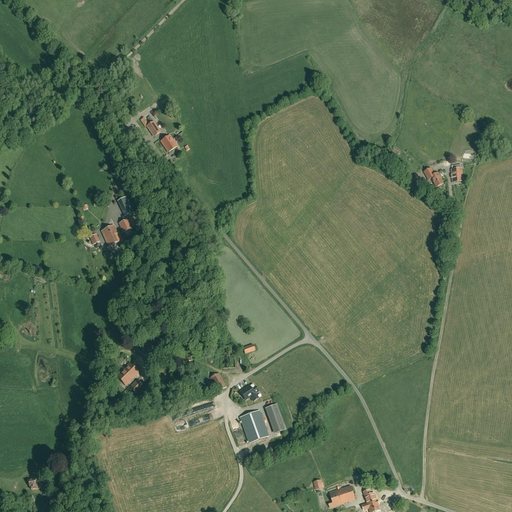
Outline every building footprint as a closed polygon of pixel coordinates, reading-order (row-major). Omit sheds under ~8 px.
[(153,122),(147,127),(154,137),(160,132),(153,122)] [(177,147),(169,136),(161,142),(168,153),(177,147)] [(438,173),(435,175),(434,174),(431,169),(424,172),(428,180),(431,179),(436,188),(443,184),(438,173)] [(463,182),(462,169),(451,170),(452,183),(463,182)] [(127,198),(119,202),(125,216),(133,213),(127,198)] [(119,224),(123,233),(132,229),(127,220),(119,224)] [(102,232),(109,247),(122,241),(119,233),(117,234),(114,226),(102,232)] [(90,238),(93,245),(100,242),(96,235),(90,238)] [(149,362),(157,353),(145,340),(136,349),(149,362)] [(253,345),(243,349),(245,354),(255,351),(253,345)] [(180,366),(190,365),(190,358),(179,358),(180,366)] [(129,364),(116,377),(125,386),(138,373),(129,364)] [(226,388),(219,374),(210,379),(217,393),(226,388)] [(136,381),(130,388),(136,394),(143,387),(136,381)] [(249,387),(240,393),(245,401),(254,395),(249,387)] [(277,405),(268,408),(276,433),(285,430),(277,405)] [(268,437),(259,411),(240,418),(249,444),(268,437)] [(31,490),(37,489),(37,487),(43,486),(42,483),(39,483),(38,478),(33,479),(33,480),(28,481),(29,487),(30,487),(31,490)] [(321,481),(320,481),(314,482),(315,490),(323,489),(321,481)] [(330,508),(355,500),(351,487),(330,494),(332,502),(328,503),(330,508)] [(378,501),(377,501),(374,494),(371,496),(369,491),(364,493),(367,505),(362,506),(364,511),(369,509),(369,511),(376,511),(380,511),(378,505),(379,505),(378,501)]
